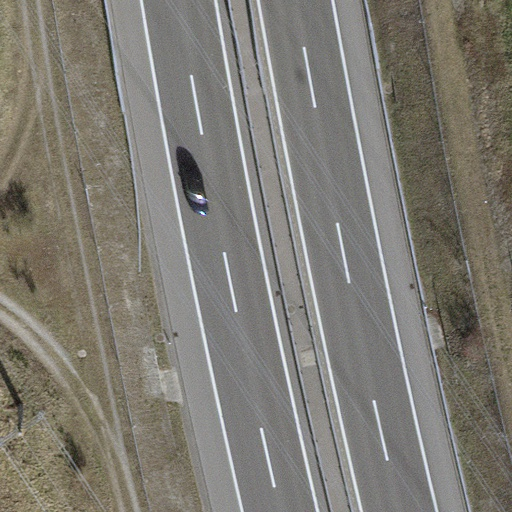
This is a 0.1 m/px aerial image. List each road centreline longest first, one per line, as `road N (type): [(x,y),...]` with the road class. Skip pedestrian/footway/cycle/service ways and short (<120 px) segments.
road 1 (motorway): [(177,0),(234,311),(281,511)]
road 2 (motorway): [(399,511),(296,0)]
road 3 (track): [(133,511),(55,124),(39,0)]
road 4 (track): [(511,321),(489,232),(459,0)]
road 5 (track): [(114,438),(53,350),(0,305)]
